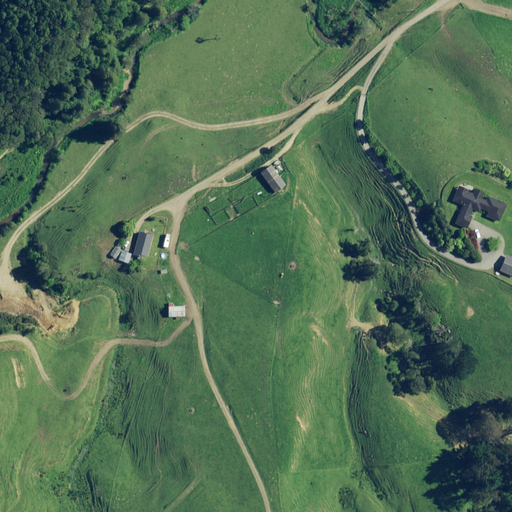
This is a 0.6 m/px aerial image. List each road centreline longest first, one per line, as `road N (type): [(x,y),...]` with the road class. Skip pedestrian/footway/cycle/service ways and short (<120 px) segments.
road 1 (track): [(444,0),(403,26),(295,127),(177,206),(172,253),(196,313),(202,355),(268,511)]
road 2 (track): [(327,94),(279,118),(226,126),(162,113),(143,118),(22,227),(5,265)]
